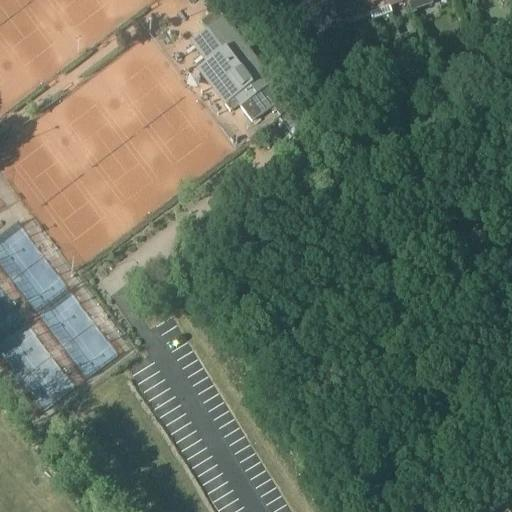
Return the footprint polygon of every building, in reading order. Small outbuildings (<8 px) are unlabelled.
[(321,0),(327,16),(347,11),(343,0),(321,0)] [(368,8),(364,0),(343,0),(347,11),(348,14),(368,8)] [(389,6),(386,0),(364,0),(368,8),(369,12),(389,6)] [(409,4),(407,0),(386,0),(389,6),(390,10),(409,4)] [(431,2),(430,0),(407,0),(409,4),(410,8),(431,2)] [(250,125),(282,101),(214,12),(198,25),(204,34),(192,43),(208,63),(196,72),(228,114),(236,107),(250,125)] [(502,44),(487,50),(495,71),(511,65),(502,44)] [(476,66),(453,77),(460,93),(483,82),(476,66)] [(423,102),(431,99),(427,88),(419,91),(423,102)] [(381,108),(390,133),(408,127),(399,102),(398,102),(394,91),(381,95),(385,107),(381,108)] [(410,123),(425,117),(415,92),(401,97),(410,123)]
